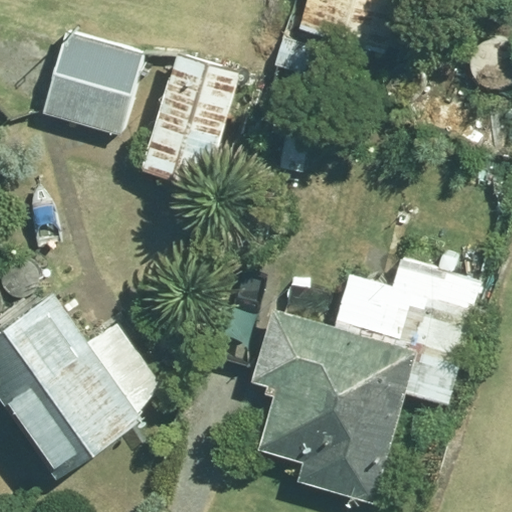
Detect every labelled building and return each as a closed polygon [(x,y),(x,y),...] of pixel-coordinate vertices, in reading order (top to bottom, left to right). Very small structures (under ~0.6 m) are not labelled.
[(406,0),(308,0),(301,28),(392,53),(406,0)] [(147,52),(68,29),(44,109),(123,132),(147,52)] [(245,64),(177,47),(146,166),(214,183),(245,64)] [(483,279),(401,257),(394,283),(350,271),(335,326),(267,308),(250,368),(283,377),(264,448),(307,459),(301,481),(379,501),(408,390),(450,401),(483,279)] [(90,340),(51,287),(0,324),(0,386),(63,472),(175,391),(121,317),(90,340)]
